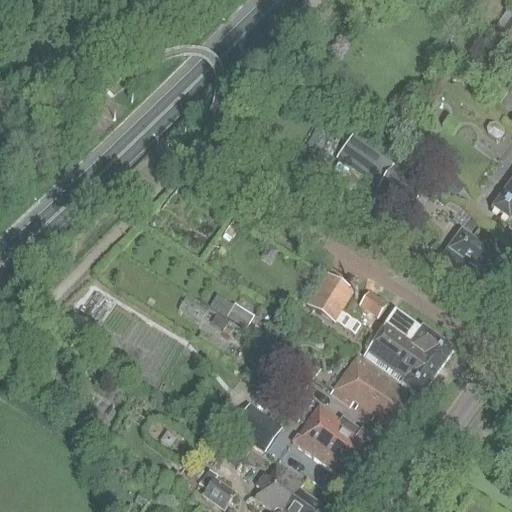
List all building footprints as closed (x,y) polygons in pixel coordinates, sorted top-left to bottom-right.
[(367,0),(362,0),(349,14),(356,21),(372,4),(367,0)] [(511,45),(511,19),(506,15),(495,30),(502,35),(501,37),(511,46),(511,45)] [(488,67),(474,56),(454,81),(468,92),(488,67)] [(434,160),(424,170),(453,199),(463,189),(434,160)] [(391,173),(378,192),(411,215),(424,196),(391,173)] [(511,183),(492,212),(509,224),(511,219),(511,183)] [(424,194),(435,202),(440,194),(429,187),(424,194)] [(224,237),(232,242),(241,229),(233,224),(224,237)] [(431,275),(483,312),(511,272),(511,271),(461,234),(431,275)] [(306,308),(320,317),(328,304),(340,286),(326,277),(306,308)] [(386,308),(368,296),(358,309),(377,322),(386,308)] [(236,308),(227,321),(247,334),(255,321),(236,308)] [(394,314),(377,340),(387,347),(391,342),(406,353),(407,351),(438,374),(453,353),(422,330),(420,333),(394,314)] [(261,332),(256,328),(250,335),(256,339),(261,332)] [(419,400),(438,374),(407,351),(406,353),(391,342),(387,347),(377,340),(363,360),(419,400)] [(266,350),(259,359),(266,364),(265,365),(282,377),(290,367),(273,355),(266,350)] [(411,400),(356,360),(330,396),(350,410),(351,409),(371,423),(374,420),(388,431),(392,425),(398,429),(411,412),(405,408),(411,400)] [(304,362),(297,371),(314,383),(321,374),(304,362)] [(305,394),(312,383),(290,367),(282,377),(305,394)] [(306,427),(366,470),(381,449),(361,435),(360,436),(342,422),(340,424),(319,409),(306,427)] [(224,415),(218,423),(228,430),(234,422),(224,415)] [(263,419),(246,442),(263,455),(280,432),(263,419)] [(351,490),(366,470),(306,427),(299,422),(290,435),(297,439),(292,446),(331,475),(331,476),(351,490)] [(320,511),(298,496),(301,491),(275,472),(253,502),(266,511),(320,511)] [(225,511),(235,500),(214,484),(217,480),(208,474),(199,488),(206,494),(203,499),(220,511),(225,511)]
